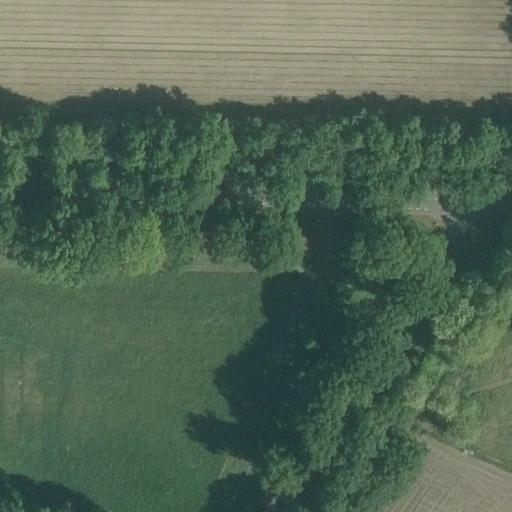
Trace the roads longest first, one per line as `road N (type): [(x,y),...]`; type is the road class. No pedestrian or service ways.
road 1 (unclassified): [(470,202),(0,190)]
road 2 (unclassified): [(278,511),(457,246),(470,202)]
